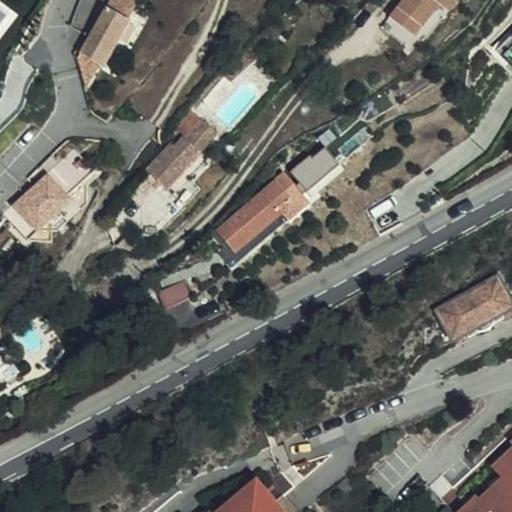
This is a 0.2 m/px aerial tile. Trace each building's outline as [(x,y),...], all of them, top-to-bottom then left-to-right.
[(139,0),(109,0),(109,2),(132,14),(139,0)] [(400,0),(382,22),(407,41),(432,10),(441,17),(455,0),(400,0)] [(132,14),(109,2),(82,53),(89,83),(102,62),(104,64),(132,14)] [(511,51),(494,70),(511,89),(511,51)] [(229,69),(225,61),(217,69),(194,100),(200,104),(229,69)] [(192,103),(173,128),(179,132),(172,140),(178,144),(186,133),(189,134),(205,115),(192,103)] [(178,144),(172,140),(150,166),(154,170),(149,177),(157,183),(162,177),(171,186),(204,147),(203,146),(219,127),(205,115),(189,134),(186,133),(178,144)] [(97,169),(76,147),(46,175),(37,184),(35,182),(26,190),(28,192),(6,212),(30,238),(41,228),(61,229),(71,219),(61,210),(73,198),(70,193),(97,169)] [(301,183),(289,169),(220,228),(232,242),(240,235),(245,241),(286,207),(280,200),(301,183)] [(314,198),(301,183),(280,200),(286,207),(293,215),(314,198)] [(240,235),(232,242),(237,248),(245,241),(240,235)] [(188,276),(164,291),(174,308),(198,294),(188,276)] [(511,293),(503,277),(443,311),(459,339),(511,309),(511,293)] [(270,429),(261,432),(266,449),(278,444),(270,429)] [(511,511),(511,451),(495,468),(504,478),(482,500),(478,496),(468,506),(471,510),(468,511),(511,511)] [(284,511),(277,502),(259,482),(223,511),(284,511)] [(298,511),(284,496),(277,502),(284,511),(298,511)]
